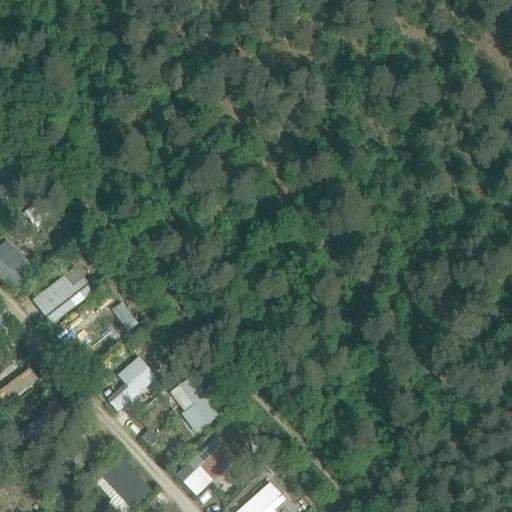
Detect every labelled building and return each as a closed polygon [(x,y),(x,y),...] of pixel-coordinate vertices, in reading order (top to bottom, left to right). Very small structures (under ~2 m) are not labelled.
[(0,259),(0,278),(14,293),(39,270),(15,245),(0,259)] [(76,268),(33,302),(52,326),(95,293),(76,268)] [(71,331),(92,357),(131,327),(111,301),(71,331)] [(140,358),(120,376),(130,388),(112,405),(120,414),(159,379),(140,358)] [(170,395),(197,434),(222,416),(195,377),(170,395)] [(104,394),(112,402),(128,387),(120,379),(104,394)] [(176,476),(197,498),(238,461),(217,438),(176,476)] [(120,511),(131,511),(154,491),(124,459),(96,486),(120,511)] [(275,511),(287,502),(270,483),(238,511),(275,511)]
